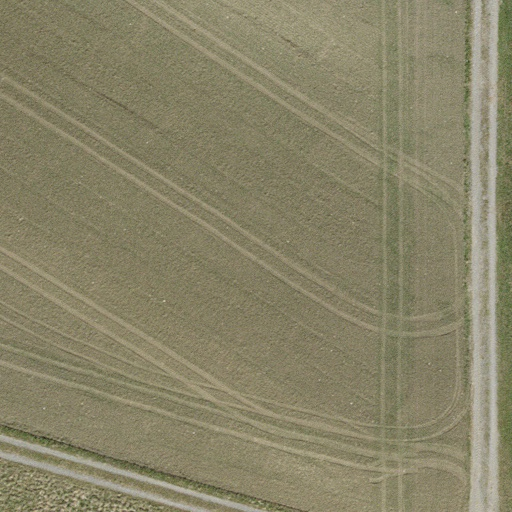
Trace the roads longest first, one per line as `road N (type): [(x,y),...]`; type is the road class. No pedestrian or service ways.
road 1 (track): [(489,511),(490,0)]
road 2 (track): [(0,438),(239,511)]
